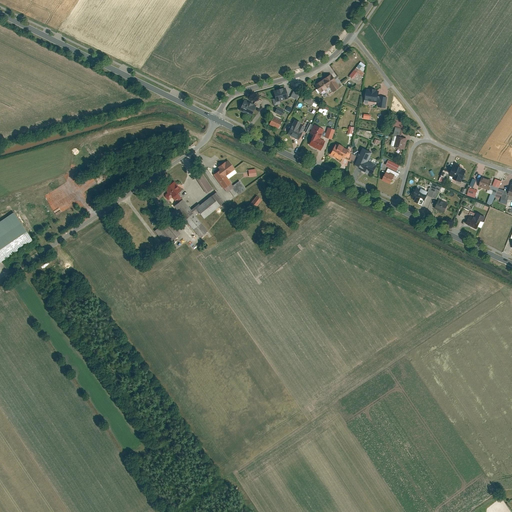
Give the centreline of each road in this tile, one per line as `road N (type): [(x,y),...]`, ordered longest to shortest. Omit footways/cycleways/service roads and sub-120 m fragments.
road 1 (unclassified): [(0,279),(196,148),(216,119)]
road 2 (tertiary): [(0,13),(216,119)]
road 3 (tertiary): [(216,119),(396,209)]
road 4 (residential): [(216,119),(237,93),(316,68),(351,33)]
road 5 (residential): [(351,33),(432,142)]
road 6 (tertiary): [(396,209),(511,263)]
